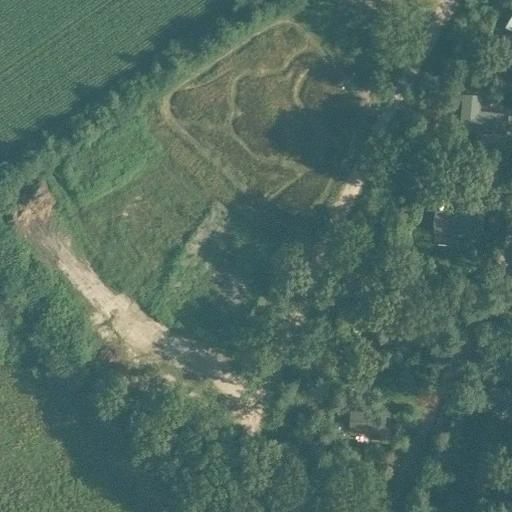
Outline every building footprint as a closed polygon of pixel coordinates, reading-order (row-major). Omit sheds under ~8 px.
[(463,93),(459,130),(476,131),(506,134),(508,112),(480,110),(482,95),(463,93)] [(462,138),(448,144),(453,156),(467,150),(462,138)] [(482,213),(466,212),(435,209),(433,231),(480,235),(482,213)] [(409,282),(409,292),(417,292),(417,283),(409,282)] [(389,321),(391,343),(423,341),(422,319),(389,321)] [(511,384),(488,386),(489,408),(511,406),(511,384)] [(392,412),(379,411),(349,410),(348,430),(391,431),(392,412)] [(456,484),(487,486),(488,463),(457,461),(456,484)] [(320,511),(320,500),(289,501),(289,511),(320,511)]
